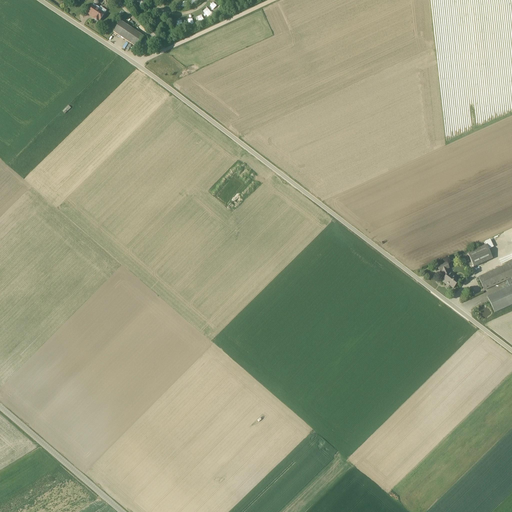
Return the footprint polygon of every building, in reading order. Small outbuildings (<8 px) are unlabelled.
[(105,14),(92,6),(87,13),(94,18),(93,19),(94,20),(94,21),(96,22),(97,21),(98,22),(99,21),(99,22),(102,18),(105,14)] [(208,7),(203,10),(206,18),(212,15),(208,7)] [(120,22),(113,32),(137,48),(144,37),(120,22)] [(68,105),(62,111),(65,114),(71,107),(68,105)] [(486,245),(468,254),(474,267),(493,259),(486,245)] [(511,277),(511,262),(478,277),(484,290),(507,280),(510,287),(511,286),(511,282),(510,278),(511,277)] [(448,274),(446,270),(449,268),(447,263),(438,267),(440,273),(441,272),(443,276),(445,278),(442,282),(446,285),(447,284),(453,289),(459,282),(448,274)] [(511,286),(510,287),(487,297),(495,314),(511,305),(511,286)]
